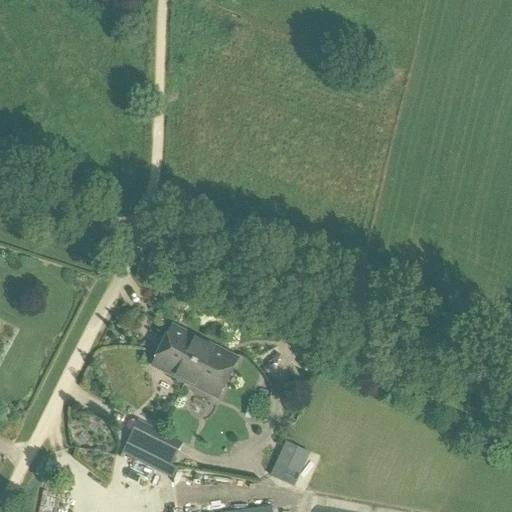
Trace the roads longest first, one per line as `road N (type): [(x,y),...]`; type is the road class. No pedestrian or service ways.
road 1 (unclassified): [(511,387),(338,308),(139,236)]
road 2 (track): [(139,236),(154,167),(163,0)]
road 3 (track): [(0,511),(88,340)]
road 4 (unclassified): [(139,236),(0,193)]
